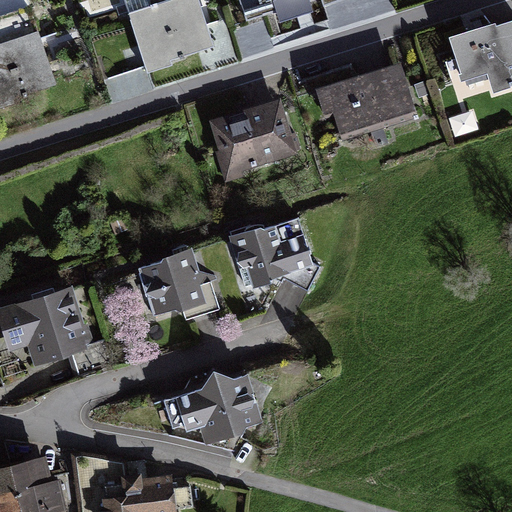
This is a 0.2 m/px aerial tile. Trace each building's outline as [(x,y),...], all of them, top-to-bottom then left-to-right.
[(30,0),(0,0),(0,104),(57,87),(30,0)] [(199,0),(125,0),(146,68),(213,48),(199,0)] [(241,0),(248,22),(322,0),(324,6),(345,0),(241,0)] [(511,84),(511,14),(447,35),(466,98),(511,84)] [(402,62),(327,83),(343,141),(418,121),(402,62)] [(285,99),(208,121),(224,180),(302,159),(285,99)] [(280,279),(308,293),(321,267),(313,263),(300,217),(237,234),(251,287),(280,279)] [(193,250),(140,265),(154,316),(184,308),(188,321),(221,312),(213,283),(203,285),(193,250)] [(18,305),(0,309),(0,324),(8,351),(30,344),(36,363),(89,347),(71,285),(16,301),(18,305)] [(202,425),(207,443),(265,427),(261,405),(269,389),(221,364),(211,383),(166,396),(177,433),(202,425)] [(42,511),(47,511),(69,507),(62,477),(55,478),(49,453),(6,463),(17,511),(23,511),(42,508),(42,511)] [(17,511),(6,463),(0,463),(0,511),(17,511)] [(178,511),(176,473),(105,478),(107,511),(178,511)]
